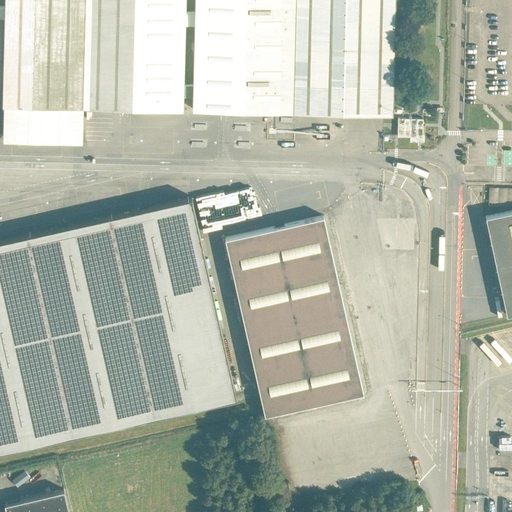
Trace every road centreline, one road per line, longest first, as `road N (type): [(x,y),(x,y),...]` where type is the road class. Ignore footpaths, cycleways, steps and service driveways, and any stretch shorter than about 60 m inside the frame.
road 1 (unclassified): [(453,156),(0,149)]
road 2 (unknown): [(444,501),(399,368),(357,155)]
road 3 (unclassified): [(441,511),(453,156)]
road 4 (unknown): [(479,511),(481,419),(511,379)]
road 5 (unclassified): [(456,0),(453,130)]
